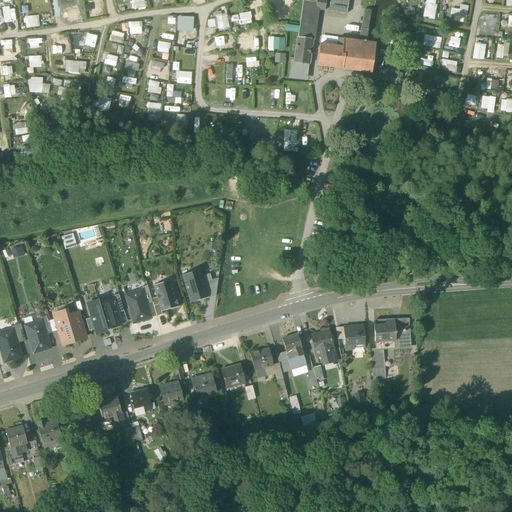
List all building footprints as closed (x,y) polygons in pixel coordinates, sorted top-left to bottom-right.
[(131,0),(133,9),(146,7),(144,0),(131,0)] [(326,0),(316,0),(317,3),(316,9),(325,10),(326,0)] [(331,0),(330,0),(329,11),(346,14),(348,0),(333,0),(331,0)] [(433,19),(437,0),(425,0),(423,17),(433,19)] [(316,9),(317,3),(303,1),(302,1),(296,46),(295,45),(295,47),(296,47),(294,61),(293,63),(299,63),(306,64),(308,65),(316,9)] [(454,14),(454,21),(466,22),(467,5),(460,4),(460,8),(451,8),(450,14),(454,14)] [(0,9),(2,19),(9,18),(7,7),(0,9)] [(65,23),(80,20),(78,8),(63,11),(65,23)] [(362,29),(368,30),(371,11),(365,9),(362,29)] [(238,20),(239,25),(253,22),(251,11),(239,13),(241,19),(238,20)] [(483,13),(482,25),(495,26),(496,13),(483,13)] [(217,14),(218,29),(229,28),(228,14),(217,14)] [(39,15),(24,16),(25,27),(40,27),(39,15)] [(142,30),(141,20),(131,21),(132,30),(142,30)] [(361,29),(359,41),(366,42),(368,30),(362,29),(361,29)] [(123,42),(123,32),(110,31),(110,41),(123,42)] [(237,34),(238,44),(251,42),(249,32),(237,34)] [(438,49),(441,38),(425,34),(422,45),(438,49)] [(43,37),(26,38),(27,48),(44,47),(43,37)] [(285,50),(285,37),(268,37),(268,50),(285,50)] [(336,46),(345,47),(346,39),(337,38),(336,46)] [(0,39),(0,46),(4,46),(4,51),(15,51),(15,39),(0,39)] [(346,39),(345,47),(336,46),(320,44),(317,66),(342,69),(362,72),(368,72),(371,73),(375,43),(366,42),(359,41),(346,39)] [(178,40),(177,52),(190,53),(191,41),(178,40)] [(158,41),(157,51),(169,53),(170,42),(158,41)] [(449,42),(449,51),(457,51),(457,43),(449,42)] [(472,59),(485,59),(485,43),(473,42),(472,59)] [(123,51),(129,52),(130,47),(117,44),(115,53),(122,55),(123,51)] [(275,53),(275,62),(284,62),(284,53),(275,53)] [(106,54),(105,64),(119,67),(120,57),(106,54)] [(41,55),(28,56),(29,68),(42,67),(41,55)] [(125,66),(137,72),(142,61),(130,55),(125,66)] [(246,58),(246,67),(258,66),(257,57),(246,58)] [(151,59),(148,70),(160,73),(163,62),(151,59)] [(456,72),(457,62),(442,59),(440,69),(456,72)] [(65,60),(65,73),(85,73),(85,61),(65,60)] [(308,65),(306,64),(305,79),(290,77),(292,62),(293,63),(294,61),(290,61),(288,78),(306,80),(308,65)] [(290,77),(305,79),(306,64),(299,63),(293,63),(292,62),(290,77)] [(0,64),(0,75),(10,74),(8,63),(0,64)] [(206,66),(205,81),(213,81),(214,66),(206,66)] [(177,71),(177,83),(192,83),(192,71),(177,71)] [(123,75),(121,81),(135,85),(137,79),(123,75)] [(28,92),(49,93),(49,84),(43,84),(43,78),(28,77),(28,92)] [(498,89),(498,80),(486,79),(486,89),(498,89)] [(159,93),(161,82),(148,80),(146,91),(159,93)] [(173,90),(173,85),(167,84),(166,96),(170,96),(169,102),(181,103),(182,91),(173,90)] [(17,86),(8,87),(8,96),(18,95),(17,86)] [(128,107),(131,96),(120,94),(118,105),(128,107)] [(101,95),(98,107),(107,109),(110,97),(101,95)] [(482,96),(480,108),(488,109),(490,97),(482,96)] [(511,99),(500,98),(499,111),(511,111),(511,99)] [(147,119),(160,120),(160,103),(148,103),(147,119)] [(176,114),(175,123),(184,124),(185,115),(176,114)] [(239,128),(239,120),(229,119),(229,128),(239,128)] [(15,135),(29,132),(27,122),(13,124),(15,135)] [(280,150),(296,151),(296,130),(284,129),(284,145),(280,145),(280,150)] [(22,157),(37,154),(35,144),(20,147),(22,157)] [(66,249),(77,245),(73,233),(62,236),(66,249)] [(200,270),(182,275),(190,303),(208,297),(202,276),(200,270)] [(210,274),(202,276),(208,297),(209,299),(216,296),(218,278),(212,280),(210,274)] [(157,297),(161,312),(179,306),(171,280),(153,285),(157,297)] [(87,286),(89,294),(95,292),(93,285),(87,286)] [(142,290),(147,304),(152,303),(151,299),(147,285),(141,287),(142,290)] [(125,295),(133,323),(151,318),(147,304),(142,290),(125,295)] [(114,299),(118,313),(124,312),(118,294),(111,296),(112,300),(114,299)] [(161,312),(157,297),(151,299),(152,303),(156,316),(162,315),(161,312)] [(95,329),(96,334),(107,331),(106,329),(110,328),(121,325),(118,313),(114,299),(112,300),(102,303),(99,304),(98,301),(87,304),(91,318),(95,329)] [(59,330),(63,344),(85,338),(77,314),(67,317),(66,311),(54,315),(55,319),(59,330)] [(42,320),(46,335),(52,333),(48,321),(46,316),(40,318),(41,321),(42,320)] [(85,320),(89,331),(95,329),(91,318),(85,320)] [(48,321),(52,333),(59,330),(55,319),(48,321)] [(382,349),(383,349),(410,347),(408,319),(386,320),(374,321),(375,342),(379,342),(379,346),(382,346),(382,349)] [(24,326),(33,354),(50,348),(46,335),(42,320),(41,321),(24,326)] [(13,329),(17,343),(23,342),(18,325),(12,326),(12,329),(13,329)] [(345,339),(346,349),(353,349),(353,346),(364,345),(363,326),(345,328),(344,328),(345,339)] [(336,328),(338,339),(345,339),(344,328),(345,328),(345,327),(336,328)] [(0,348),(4,362),(21,357),(17,343),(13,329),(12,329),(0,332),(0,348)] [(315,351),(333,346),(329,329),(321,331),(321,333),(311,336),(315,351)] [(274,346),(275,346),(278,345),(280,344),(277,333),(271,335),(274,346)] [(286,353),(291,370),(306,365),(304,355),(301,349),(302,348),(297,334),(282,339),(286,352),(287,353),(286,353)] [(334,350),(333,346),(315,351),(317,357),(324,355),(326,363),(335,361),(336,360),(334,353),(335,353),(334,350)] [(335,361),(336,364),(342,362),(340,348),(334,350),(335,353),(334,353),(336,360),(335,361)] [(250,354),(254,370),(255,370),(265,367),(273,365),(269,349),(259,351),(258,350),(253,351),(253,353),(250,354)] [(371,350),(373,380),(385,379),(383,349),(382,349),(376,350),(371,350)] [(275,373),(277,380),(283,378),(282,373),(291,370),(286,353),(287,353),(286,352),(277,355),(279,364),(273,365),(275,373)] [(221,371),(226,388),(243,383),(245,382),(243,374),(240,365),(221,371)] [(273,365),(265,367),(267,376),(275,373),(273,365)] [(306,365),(291,370),(294,377),(308,373),(306,365)] [(313,368),(316,378),(324,377),(321,366),(313,368)] [(257,378),(267,376),(265,367),(255,370),(257,378)] [(174,370),(177,380),(183,379),(180,368),(174,370)] [(243,383),(245,388),(252,385),(249,372),(243,374),(245,382),(243,383)] [(191,380),(196,396),(215,391),(211,375),(191,380)] [(283,378),(277,380),(276,380),(281,398),(288,397),(283,378)] [(159,387),(164,405),(182,400),(178,382),(159,387)] [(256,398),(252,385),(245,388),(248,400),(256,398)] [(145,405),(146,411),(152,409),(147,390),(130,395),(133,408),(145,405)] [(296,396),(288,398),(293,415),(301,413),(296,396)] [(114,416),(117,428),(125,426),(121,414),(117,397),(111,398),(111,400),(98,404),(102,420),(114,416)] [(335,409),(348,408),(347,397),(335,397),(335,409)] [(190,401),(194,414),(201,412),(197,399),(190,401)] [(50,407),(54,418),(58,417),(61,416),(58,404),(50,407)] [(147,414),(146,411),(145,405),(133,408),(136,417),(147,414)] [(130,425),(130,424),(127,412),(121,414),(125,426),(130,425)] [(68,418),(73,433),(91,428),(87,413),(68,418)] [(301,418),(304,427),(317,424),(314,414),(301,418)] [(37,427),(44,450),(46,449),(45,444),(53,442),(55,447),(63,444),(57,422),(46,425),(44,420),(37,423),(38,427),(37,427)] [(142,439),(138,426),(131,428),(135,441),(142,439)] [(5,431),(13,458),(22,456),(19,445),(27,443),(22,427),(5,431)] [(100,435),(103,448),(116,444),(112,432),(100,435)] [(161,447),(155,450),(159,459),(165,455),(161,447)] [(13,458),(14,465),(24,462),(22,456),(13,458)] [(32,459),(36,470),(43,468),(39,457),(32,459)]
